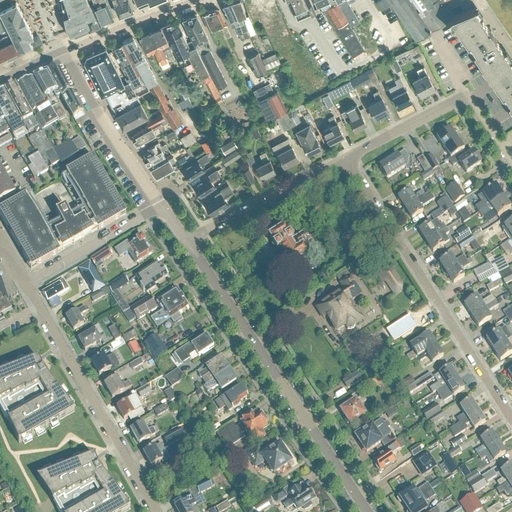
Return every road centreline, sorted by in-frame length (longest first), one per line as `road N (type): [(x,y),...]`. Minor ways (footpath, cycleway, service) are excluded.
road 1 (residential): [(365,511),(186,240)]
road 2 (residential): [(511,421),(344,156)]
road 3 (residential): [(25,285),(155,511)]
road 4 (residential): [(160,205),(64,50)]
road 5 (residential): [(186,240),(344,156)]
road 6 (residential): [(25,285),(160,205)]
road 7 (residential): [(193,0),(64,50)]
road 8 (residential): [(344,156),(465,97)]
